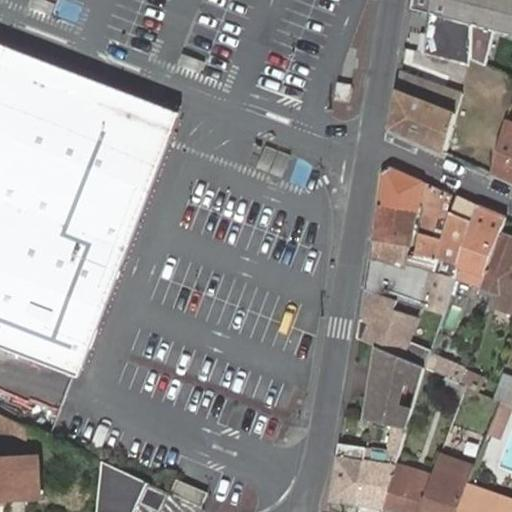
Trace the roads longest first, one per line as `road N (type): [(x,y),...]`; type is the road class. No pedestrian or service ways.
road 1 (residential): [(310,511),(370,149)]
road 2 (residential): [(370,149),(511,206)]
road 3 (residential): [(370,149),(394,0)]
